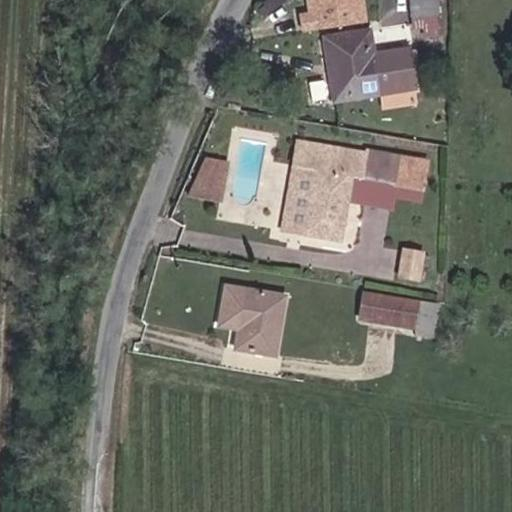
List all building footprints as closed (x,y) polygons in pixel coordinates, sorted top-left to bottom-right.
[(376,0),(323,0),(328,18),(319,20),(322,36),(378,24),(376,0)] [(437,17),(435,0),(406,0),(409,20),(437,17)] [(367,36),(323,46),(332,86),(330,86),(335,109),(417,90),(409,53),(373,61),(367,36)] [(295,230),(335,234),(343,173),(358,174),(361,150),(295,141),(291,166),(304,168),(295,230)] [(222,203),(234,162),(203,153),(192,194),(222,203)] [(399,275),(423,278),(426,250),(402,247),(399,275)] [(236,344),(273,348),(279,288),(242,285),(236,344)] [(371,323),(410,326),(413,306),(373,302),(371,323)]
